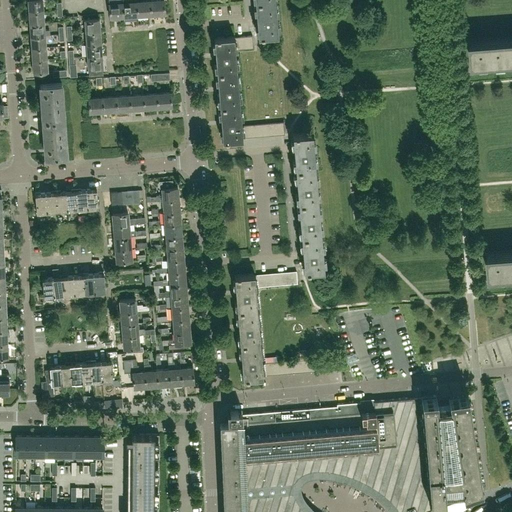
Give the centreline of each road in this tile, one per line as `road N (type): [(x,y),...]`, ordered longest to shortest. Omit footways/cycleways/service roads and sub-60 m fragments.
road 1 (residential): [(216,400),(511,371)]
road 2 (residential): [(31,418),(20,175)]
road 3 (residential): [(209,418),(31,418)]
road 4 (residential): [(20,175),(196,161)]
road 5 (residential): [(20,175),(7,0)]
road 6 (residential): [(216,400),(205,262)]
road 7 (residential): [(196,156),(185,24)]
